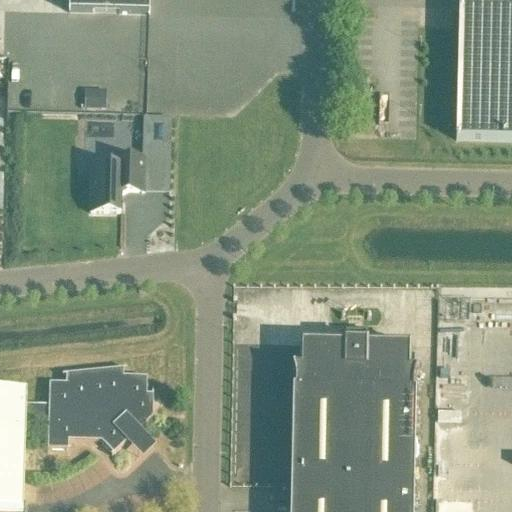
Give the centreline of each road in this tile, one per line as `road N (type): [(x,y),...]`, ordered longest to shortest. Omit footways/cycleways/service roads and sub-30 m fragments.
road 1 (unclassified): [(204,511),(210,271)]
road 2 (unclassified): [(0,286),(179,267),(210,271)]
road 3 (unclassified): [(314,179),(511,187)]
road 4 (unclassified): [(314,179),(318,0)]
road 5 (unclassified): [(210,271),(314,179)]
